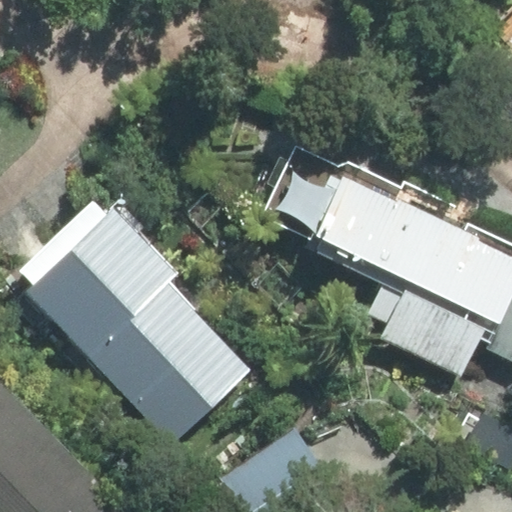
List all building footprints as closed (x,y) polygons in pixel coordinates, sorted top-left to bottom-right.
[(511,62),(511,1),(482,34),(511,62)] [(511,252),(277,151),(248,218),(334,255),(316,297),(376,323),(369,339),(456,376),(468,347),(509,365),(511,363),(511,252)] [(86,202),(10,268),(167,448),(249,376),(162,276),(173,267),(116,201),(98,217),(86,202)] [(123,511),(0,391),(0,511),(123,511)] [(511,434),(475,409),(455,438),(505,471),(511,459),(511,434)] [(262,511),(316,476),(284,429),(208,481),(229,511),(262,511)]
